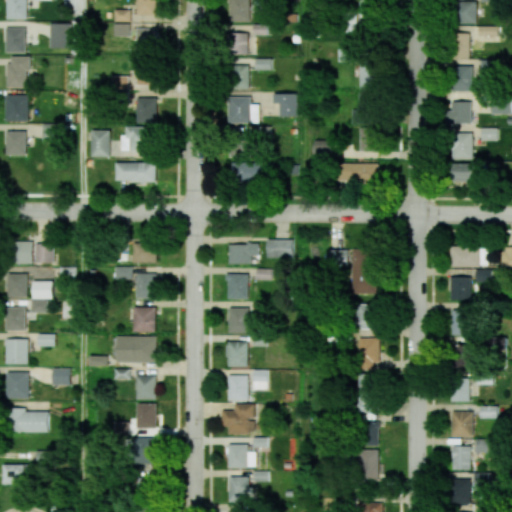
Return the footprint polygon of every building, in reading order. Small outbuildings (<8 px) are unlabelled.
[(27,18),(27,0),(7,0),(8,19),(27,18)] [(136,0),(138,15),(157,14),(156,0),(136,0)] [(230,0),(230,21),(250,22),(249,0),(230,0)] [(477,1),(457,1),(457,23),(477,23),(477,1)] [(115,9),(115,21),(131,21),(131,9),(115,9)] [(50,47),(69,47),(69,23),(51,23),(50,47)] [(114,35),(130,35),(130,23),(115,23),(114,35)] [(479,35),(498,35),(498,26),(480,25),(479,35)] [(26,52),(26,28),(7,27),(7,52),(26,52)] [(157,52),(157,28),(137,28),(136,52),(157,52)] [(248,32),(231,33),(232,53),(248,52),(248,32)] [(470,56),(470,33),(455,33),(455,56),(470,56)] [(29,56),(9,56),(8,87),(29,87),(29,56)] [(272,58),(256,58),(256,69),(272,69),(272,58)] [(138,85),(153,85),(152,59),(137,59),(138,85)] [(481,70),(494,70),(494,60),(481,60),(481,70)] [(361,88),(381,88),(380,64),(360,65),(361,88)] [(249,88),(249,65),(233,65),(233,88),(249,88)] [(474,66),(453,66),(453,91),(473,91),(474,66)] [(129,75),(112,76),(113,89),(129,89),(129,75)] [(353,108),(353,123),(376,124),(377,92),(359,92),(359,109),(353,108)] [(298,116),(297,93),(273,93),(273,103),(278,103),(279,117),(298,116)] [(29,121),(29,94),(7,94),(7,120),(29,121)] [(259,122),(259,104),(251,104),(251,97),(229,96),(229,122),(259,122)] [(157,97),(138,97),(137,121),(157,122),(157,97)] [(511,99),(492,99),(491,113),(511,113),(511,99)] [(451,101),(451,123),(472,123),(472,101),(451,101)] [(61,124),(42,123),(42,139),(61,139),(61,124)] [(122,151),(153,151),(153,126),(127,126),(127,135),(122,135),(122,151)] [(360,151),(376,151),(376,127),(361,127),(360,151)] [(481,140),(498,140),(499,128),(482,127),(481,140)] [(92,156),(110,156),(110,129),(93,129),(92,156)] [(27,130),(7,131),(7,155),(27,154),(27,130)] [(473,132),(453,133),(454,159),(473,158),(473,132)] [(332,158),(333,140),(315,139),(314,157),(332,158)] [(116,162),(116,181),(156,181),(155,161),(116,162)] [(267,162),(233,163),(233,181),(268,181),(267,162)] [(378,164),(339,163),(338,181),(378,182),(378,164)] [(473,163),(452,164),(452,181),(473,180),(473,163)] [(294,239),(268,238),(267,257),(293,258),(294,239)] [(13,262),(34,263),(34,241),(14,240),(13,262)] [(156,262),(157,241),(134,241),(134,262),(156,262)] [(54,262),(55,243),(36,243),(35,262),(54,262)] [(229,244),(230,264),(252,263),(252,255),(259,255),(259,243),(229,244)] [(451,266),(480,267),(481,246),(451,245),(451,266)] [(511,266),(511,247),(501,248),(501,267),(511,266)] [(348,249),(328,249),(328,268),(349,267),(348,249)] [(354,294),(375,293),(375,249),(354,249),(354,294)] [(132,266),(115,266),(115,279),(132,279),(132,266)] [(476,281),(492,282),(492,269),(477,269),(476,281)] [(136,297),(156,298),(156,273),(137,272),(136,297)] [(28,297),(28,273),(8,273),(8,296),(28,297)] [(248,299),(248,273),(228,273),(228,298),(248,299)] [(451,299),(471,300),(471,277),(451,276),(451,299)] [(53,280),(34,280),(34,298),(53,298),(53,280)] [(31,312),(48,311),(48,298),(31,299),(31,312)] [(358,329),(378,328),(377,303),(357,304),(358,329)] [(26,306),(7,306),(7,330),(26,330),(26,306)] [(156,307),(134,306),(134,332),(156,332),(156,307)] [(229,307),(229,333),(249,332),(248,307),(229,307)] [(452,334),(468,334),(469,310),(453,309),(452,334)] [(56,346),(56,334),(39,334),(39,346),(56,346)] [(157,336),(119,335),(119,361),(157,362),(157,336)] [(374,369),(374,361),(379,362),(380,338),(360,337),(359,368),(374,369)] [(29,364),(29,339),(7,339),(7,363),(29,364)] [(248,341),(228,341),(227,366),(248,366),(248,341)] [(458,367),(477,367),(477,345),(458,345),(458,367)] [(90,365),(109,366),(109,355),(91,355),(90,365)] [(53,384),(71,384),(71,368),(53,367),(53,384)] [(116,379),(131,379),(131,369),(116,369),(116,379)] [(267,369),(254,369),(253,387),(267,388),(267,369)] [(29,372),(7,372),(7,398),(30,398),(29,372)] [(156,399),(157,375),(137,374),(136,399),(156,399)] [(249,400),(249,375),(229,374),(229,400),(249,400)] [(376,374),(359,374),(358,412),(375,412),(376,374)] [(470,400),(470,377),(452,377),(453,401),(470,400)] [(136,427),(156,427),(157,403),(137,402),(136,427)] [(229,426),(228,433),(254,434),(255,403),(234,403),(234,410),(222,409),(221,426),(229,426)] [(498,418),(498,406),(481,406),(481,418),(498,418)] [(49,431),(48,411),(27,411),(27,407),(11,408),(11,432),(49,431)] [(473,436),(474,411),(452,411),(452,436),(473,436)] [(129,433),(129,421),(115,421),(115,433),(129,433)] [(380,445),(380,422),(360,421),(360,445),(380,445)] [(132,437),(133,463),(156,462),(155,437),(132,437)] [(491,439),(476,439),(477,452),(491,452),(491,439)] [(248,444),(228,444),(229,467),(256,467),(256,451),(248,451),(248,444)] [(471,469),(472,446),(454,445),(453,468),(471,469)] [(380,449),(360,449),(359,481),(379,481),(380,449)] [(3,483),(30,484),(30,464),(4,463),(3,483)] [(254,481),(268,480),(267,470),(254,471),(254,481)] [(492,473),(474,472),(473,490),(491,491),(492,473)] [(229,502),(249,501),(248,476),(229,476),(229,502)] [(471,479),(452,478),(451,503),(470,504),(471,479)] [(380,511),(384,511),(384,503),(359,502),(358,511),(380,511)]
